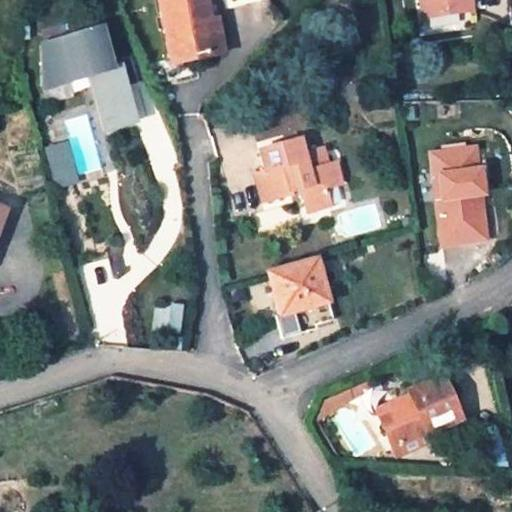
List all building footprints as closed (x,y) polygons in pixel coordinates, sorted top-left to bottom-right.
[(160,0),(173,66),(208,59),(201,27),(207,25),(202,0),(160,0)] [(419,0),(423,18),(469,10),(467,0),(419,0)] [(467,0),(469,10),(476,9),(474,0),(467,0)] [(201,27),(208,59),(219,57),(213,24),(207,25),(201,27)] [(101,25),(41,40),(42,87),(69,80),(66,70),(90,64),(92,74),(87,75),(101,131),(129,124),(116,68),(111,69),(108,60),(109,59),(101,25)] [(292,191),(301,188),(308,211),(330,204),(326,188),(341,183),(336,164),(327,167),(322,150),(303,156),(298,139),(259,151),(265,172),(256,175),(264,202),(293,193),(292,191)] [(462,150),(468,196),(478,195),(472,149),(462,150)] [(478,195),(468,196),(462,150),(427,154),(439,244),(483,238),(478,195)] [(66,152),(48,157),(58,193),(76,188),(66,152)] [(267,273),(280,316),(326,302),(322,287),(313,259),(267,273)] [(326,302),(329,311),(338,308),(331,284),(322,287),(326,302)] [(332,322),(329,311),(326,302),(280,316),(286,336),(332,322)] [(440,377),(406,392),(408,396),(410,402),(400,406),(397,401),(375,411),(392,449),(428,432),(458,419),(440,377)] [(400,406),(410,402),(408,396),(397,401),(400,406)] [(431,439),(428,432),(392,449),(395,456),(431,439)]
